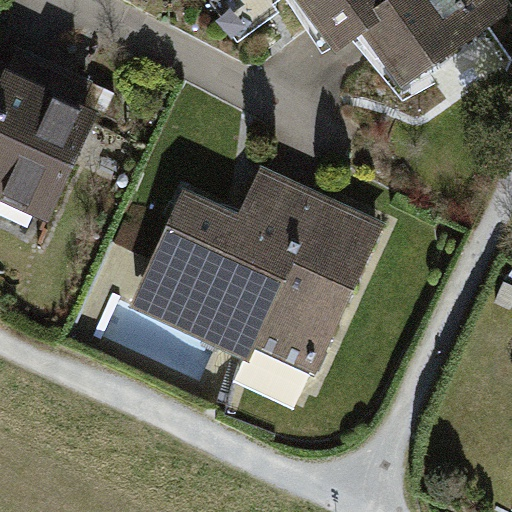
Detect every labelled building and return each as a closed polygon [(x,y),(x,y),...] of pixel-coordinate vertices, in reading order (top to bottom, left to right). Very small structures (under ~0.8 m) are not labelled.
[(367,24),(401,0),(310,0),(340,42),(367,24)] [(498,0),(401,0),(367,24),(409,85),(510,16),(498,0)] [(22,56),(12,76),(0,100),(0,189),(42,210),(87,117),(73,110),(84,86),(22,56)] [(0,100),(12,76),(0,70),(0,100)] [(257,326),(318,353),(374,230),(259,178),(237,225),(182,199),(135,302),(245,352),(257,326)]
